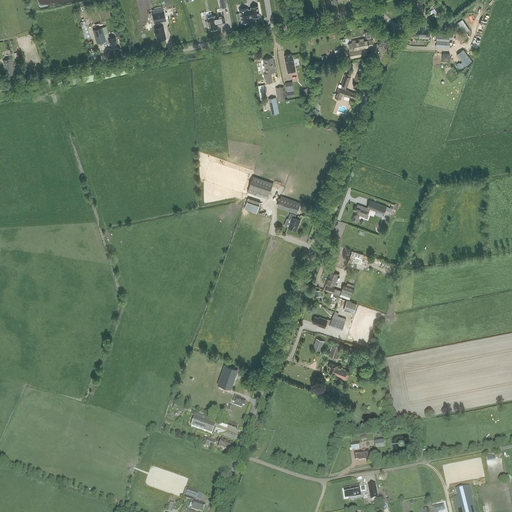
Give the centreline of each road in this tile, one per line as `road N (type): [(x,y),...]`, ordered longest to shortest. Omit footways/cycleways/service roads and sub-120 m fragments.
road 1 (unclassified): [(219,511),(373,70),(400,29)]
road 2 (unclassified): [(0,90),(359,11),(379,13),(400,29)]
